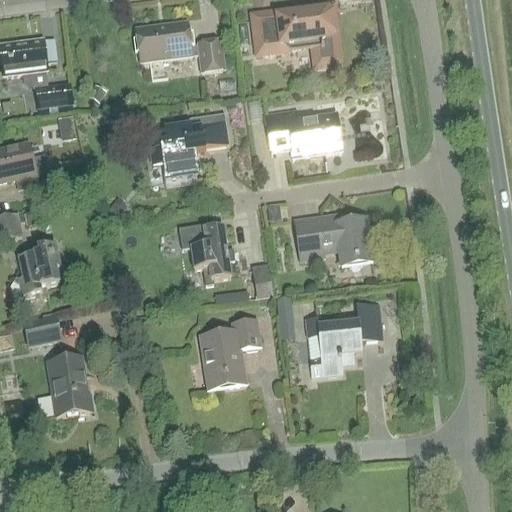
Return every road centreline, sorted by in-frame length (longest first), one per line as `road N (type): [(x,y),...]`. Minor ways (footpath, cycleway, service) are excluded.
road 1 (residential): [(479,449),(235,465),(0,498)]
road 2 (residential): [(479,449),(450,174)]
road 3 (primary): [(475,0),(511,243)]
road 4 (residential): [(268,197),(450,174)]
road 5 (residential): [(450,174),(424,0)]
